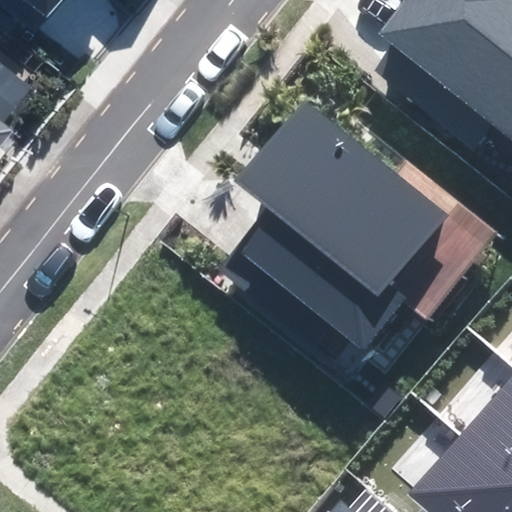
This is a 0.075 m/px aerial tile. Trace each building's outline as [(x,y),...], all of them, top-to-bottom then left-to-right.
[(27,0),(46,15),(58,0),(27,0)] [(511,0),(405,0),(381,31),(511,135),(511,0)] [(442,212),(303,101),(238,182),(272,209),(223,270),(332,357),(348,336),(362,346),(401,297),(384,283),(442,212)] [(0,145),(9,134),(0,126),(0,145)] [(511,376),(462,434),(511,476),(511,376)] [(511,511),(511,476),(462,434),(409,496),(428,511),(511,511)]
